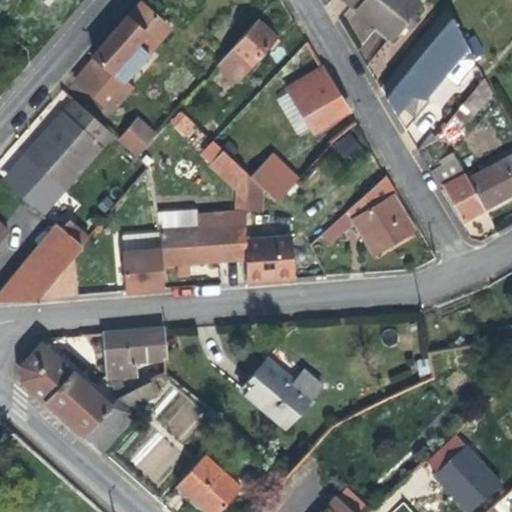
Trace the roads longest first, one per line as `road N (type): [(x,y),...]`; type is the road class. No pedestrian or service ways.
road 1 (residential): [(474,265),(410,290),(9,315),(0,323)]
road 2 (residential): [(317,0),(474,265)]
road 3 (residential): [(150,511),(0,383)]
road 4 (residential): [(0,135),(118,0)]
